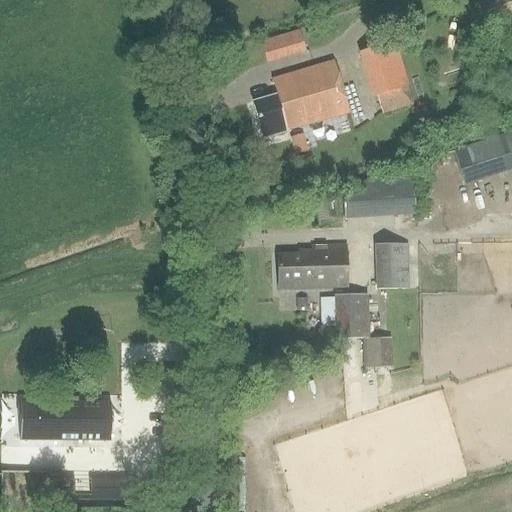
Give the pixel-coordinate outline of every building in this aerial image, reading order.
[(511,0),(490,0),(467,8),(477,37),(511,24),(511,0)] [(359,54),(372,99),(377,98),(382,114),(414,104),(396,43),(359,54)] [(264,137),(300,127),(348,113),(333,62),(271,80),(276,96),(253,103),(264,137)] [(511,131),(499,136),(465,147),(453,151),(465,186),(511,170),(511,131)] [(304,134),(290,138),(295,155),(309,152),(304,134)] [(343,187),(345,219),(415,215),(413,183),(343,187)] [(407,245),(374,246),(376,290),(409,289),(407,245)] [(346,287),(345,246),(309,247),(309,255),(277,256),(278,289),(346,287)] [(334,295),(334,338),(334,339),(368,340),(368,368),(382,368),(382,340),(368,340),(368,295),(334,295)] [(307,299),(297,300),(298,312),(307,311),(307,299)] [(21,402),(21,441),(110,442),(111,403),(21,402)] [(46,474),(45,491),(56,491),(57,475),(46,474)] [(75,480),(62,480),(62,500),(75,500),(75,480)] [(129,480),(92,480),(92,500),(129,500),(129,480)]
